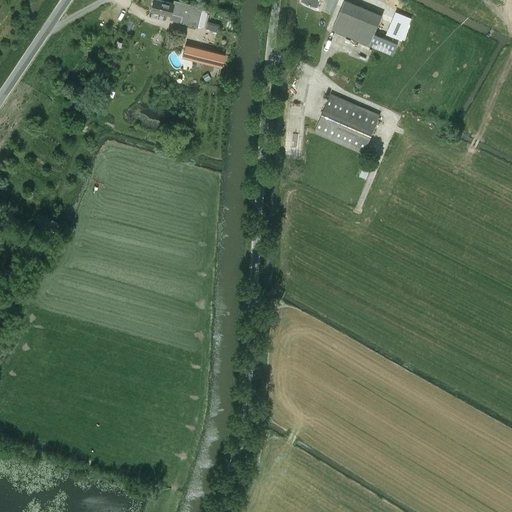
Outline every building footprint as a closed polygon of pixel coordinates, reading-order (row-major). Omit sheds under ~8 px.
[(152,0),(150,11),(170,16),(169,20),(197,27),(202,7),(174,0),(173,0),(173,3),(158,0),(152,0)] [(329,0),(327,9),(336,11),(338,0),(329,0)] [(344,0),(332,30),(393,55),(398,43),(375,34),(382,15),(346,0),(344,0)] [(396,11),(386,34),(402,40),(411,18),(396,11)] [(185,43),(182,57),(221,67),(224,53),(185,43)] [(314,132),(363,153),(380,115),(331,94),(314,132)] [(364,164),(360,174),(368,177),(372,166),(364,164)] [(58,229),(48,224),(46,229),(56,234),(58,229)]
